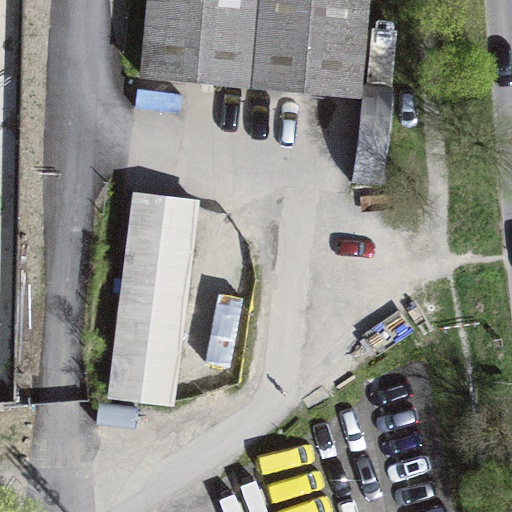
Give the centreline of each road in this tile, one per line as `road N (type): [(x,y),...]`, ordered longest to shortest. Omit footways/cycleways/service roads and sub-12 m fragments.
road 1 (track): [(427,0),(446,264)]
road 2 (tertiary): [(511,228),(484,0)]
